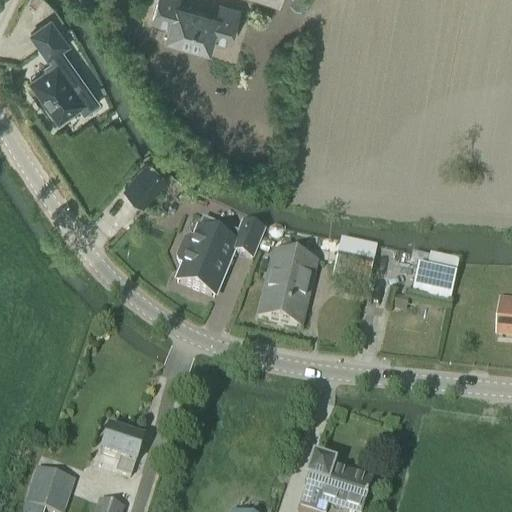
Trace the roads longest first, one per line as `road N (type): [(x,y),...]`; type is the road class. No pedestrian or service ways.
road 1 (tertiary): [(511,392),(308,371),(205,343),(108,276),(0,126)]
road 2 (track): [(308,371),(328,221)]
